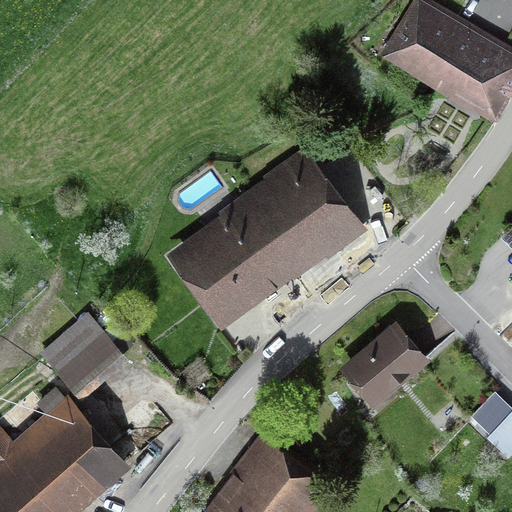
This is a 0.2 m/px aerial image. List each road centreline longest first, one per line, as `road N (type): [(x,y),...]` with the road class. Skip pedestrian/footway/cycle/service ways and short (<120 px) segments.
road 1 (tertiary): [(149,511),(245,394),(401,256)]
road 2 (tertiary): [(401,256),(511,121)]
road 3 (residential): [(511,370),(401,256)]
